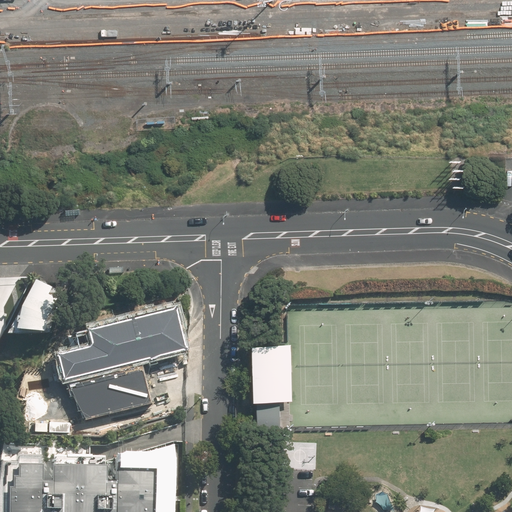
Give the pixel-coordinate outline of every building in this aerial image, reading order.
[(64,292),(34,280),(14,330),(44,341),(64,292)] [(93,346),(60,357),(67,379),(84,417),(153,404),(141,361),(186,349),(176,307),(89,331),(93,346)] [(291,344),(257,344),(258,419),(282,418),(282,399),(291,399),(291,344)] [(316,442),(296,441),(295,472),(315,473),(316,442)] [(90,458),(90,446),(0,445),(0,511),(169,511),(169,443),(115,458),(90,458)] [(385,492),(376,500),(387,511),(390,511),(397,505),(385,492)]
